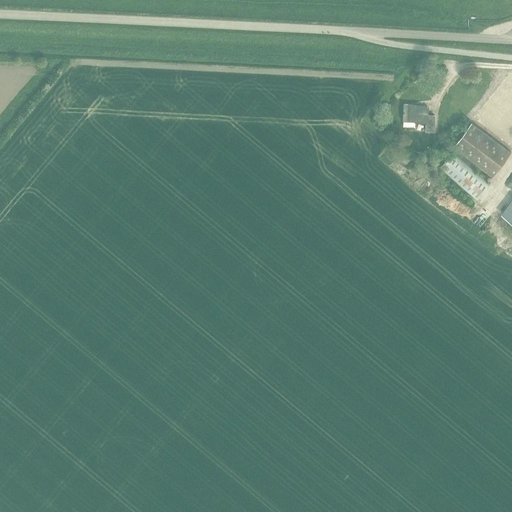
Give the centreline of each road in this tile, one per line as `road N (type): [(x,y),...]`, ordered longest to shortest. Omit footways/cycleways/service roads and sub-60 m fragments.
road 1 (unclassified): [(350,31),(0,14)]
road 2 (unclassified): [(511,59),(386,44),(350,31)]
road 3 (unclassified): [(511,40),(350,31)]
